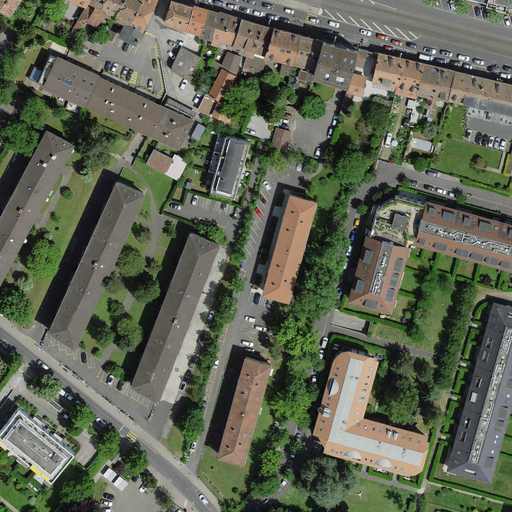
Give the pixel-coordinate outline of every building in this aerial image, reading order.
[(0,0),(0,9),(9,15),(19,0),(0,0)] [(95,8),(85,24),(89,27),(92,21),(98,24),(106,7),(117,12),(123,0),(104,0),(102,5),(97,4),(95,8)] [(123,0),(117,12),(116,17),(106,38),(113,41),(117,33),(119,28),(120,29),(124,21),(127,22),(121,35),(137,42),(139,38),(148,20),(135,12),(140,0),(123,0)] [(157,0),(140,0),(135,12),(148,20),(157,0)] [(187,28),(193,7),(172,0),(165,21),(187,28)] [(85,24),(95,8),(88,5),(74,29),(80,33),(81,31),(85,24)] [(200,33),(207,11),(193,7),(187,28),(200,33)] [(217,28),(220,15),(207,11),(200,33),(214,37),(217,28)] [(226,31),(232,15),(221,12),(220,15),(217,28),(226,31)] [(232,15),(226,31),(217,28),(214,37),(212,43),(219,45),(221,39),(230,42),(228,47),(232,49),(235,43),(243,19),(232,15)] [(254,23),(243,19),(235,43),(244,46),(254,23)] [(264,25),(254,23),(244,46),(249,48),(255,50),(264,25)] [(264,25),(255,50),(254,53),(266,57),(267,54),(271,41),(274,28),(264,25)] [(274,28),(271,41),(297,48),(300,35),(274,28)] [(323,41),(300,35),(297,48),(294,61),(316,68),(323,41)] [(271,41),(267,54),(285,59),(282,71),(291,73),(294,61),(297,48),(271,41)] [(351,48),(323,41),(316,68),(314,75),(338,82),(342,83),(348,85),(351,73),(354,63),(358,50),(351,48)] [(193,82),(201,56),(181,46),(172,66),(173,70),(193,82)] [(255,50),(249,48),(246,58),(264,63),(266,57),(254,53),(255,50)] [(359,48),(358,50),(354,63),(364,66),(367,54),(368,50),(359,48)] [(223,67),(235,75),(241,57),(229,52),(224,65),(223,67)] [(398,86),(405,59),(377,53),(376,56),(373,71),(376,72),(373,80),(398,86)] [(55,89),(67,62),(64,61),(51,55),(38,82),(55,89)] [(264,63),(246,58),(245,66),(258,70),(262,71),(264,63)] [(425,64),(405,59),(398,86),(418,91),(425,64)] [(223,67),(224,65),(215,60),(212,68),(221,72),(223,67)] [(69,95),(81,68),(67,62),(55,89),(69,95)] [(441,68),(425,64),(418,91),(418,92),(424,93),(431,94),(431,95),(435,95),(441,68)] [(221,72),(209,94),(219,99),(222,101),(235,75),(223,67),(221,72)] [(74,98),(87,71),(81,68),(69,95),(74,98)] [(455,71),(441,68),(435,95),(449,98),(455,71)] [(87,104),(100,77),(87,71),(74,98),(87,104)] [(511,84),(455,71),(449,98),(470,103),(511,113),(511,84)] [(365,77),(351,73),(348,85),(347,90),(361,94),(365,77)] [(100,77),(87,104),(137,127),(145,131),(151,133),(164,106),(161,105),(158,103),(155,102),(100,77)] [(424,93),(418,92),(411,118),(417,120),(424,93)] [(219,99),(209,94),(207,93),(200,109),(211,116),(213,113),(219,99)] [(435,95),(431,95),(430,98),(429,98),(426,107),(431,108),(432,105),(435,95)] [(222,101),(219,99),(213,113),(225,118),(227,113),(230,104),(222,101)] [(166,102),(164,106),(151,133),(179,147),(194,116),(166,102)] [(437,106),(432,105),(431,108),(428,116),(433,117),(433,115),(435,115),(437,106)] [(234,116),(227,113),(225,118),(224,123),(231,125),(234,116)] [(292,131),(277,127),(272,147),(286,151),(292,131)] [(48,131),(22,179),(47,192),(73,144),(48,131)] [(251,141),(227,135),(211,190),(235,197),(251,141)] [(415,145),(432,149),(434,141),(417,137),(415,145)] [(173,159),(154,150),(147,163),(179,179),(188,161),(175,154),(173,159)] [(0,227),(21,240),(47,192),(22,179),(0,218),(0,227)] [(144,193),(118,182),(95,231),(121,243),(133,218),(144,193)] [(291,194),(278,243),(302,249),(316,201),(306,198),(291,194)] [(370,237),(409,247),(410,240),(418,243),(429,204),(396,194),(395,197),(393,197),(383,202),(382,205),(379,204),(370,237)] [(429,204),(418,243),(461,255),(472,215),(429,204)] [(501,224),(472,215),(461,255),(491,263),(501,224)] [(511,226),(501,224),(491,263),(511,268),(511,226)] [(0,280),(21,240),(0,227),(0,280)] [(110,268),(121,243),(95,231),(73,280),(99,292),(110,268)] [(219,243),(192,232),(182,258),(172,284),(198,294),(219,243)] [(361,266),(400,277),(409,247),(370,237),(361,266)] [(278,243),(265,292),(279,296),(289,298),(302,249),(278,243)] [(357,283),(352,299),(392,309),(400,277),(361,266),(357,283)] [(88,316),(99,292),(73,280),(50,330),(75,345),(88,316)] [(179,344),(198,294),(172,284),(161,310),(152,333),(179,344)] [(511,305),(495,300),(488,325),(485,333),(482,344),(511,352),(511,305)] [(158,398),(179,344),(152,333),(142,359),(132,385),(158,398)] [(511,396),(511,392),(511,352),(482,344),(477,365),(475,372),(471,384),(511,396)] [(367,391),(377,356),(348,347),(342,350),(334,359),(337,360),(330,382),(367,391)] [(246,356),(233,405),(257,412),(270,363),(261,361),(246,356)] [(363,406),(367,391),(330,382),(317,429),(326,447),(329,447),(354,454),(363,418),(361,413),(363,406)] [(500,437),(511,396),(471,384),(467,398),(465,405),(460,425),(500,437)] [(63,407),(52,398),(49,401),(60,411),(63,407)] [(257,412),(233,405),(220,454),(243,461),(257,412)] [(20,407),(0,430),(0,437),(11,446),(24,457),(47,429),(20,407)] [(394,426),(363,418),(354,454),(363,457),(372,459),(384,463),(394,426)] [(488,480),(500,437),(460,425),(456,438),(454,445),(447,468),(488,480)] [(429,436),(394,426),(384,463),(393,465),(405,468),(405,471),(415,468),(422,461),(429,436)] [(75,452),(47,429),(24,457),(39,469),(52,480),(70,458),(75,452)]
